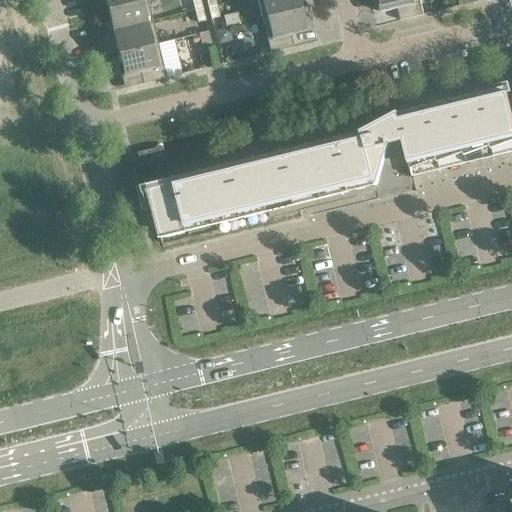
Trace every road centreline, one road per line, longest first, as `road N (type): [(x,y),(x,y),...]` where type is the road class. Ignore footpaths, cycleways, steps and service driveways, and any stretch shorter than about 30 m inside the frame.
road 1 (residential): [(122,282),(511,183)]
road 2 (secondary): [(158,439),(511,348)]
road 3 (secondary): [(511,295),(158,386)]
road 4 (residential): [(82,130),(363,60)]
road 5 (secondary): [(0,477),(158,439)]
road 6 (residential): [(307,511),(465,473)]
road 7 (unclassified): [(122,282),(82,130)]
road 8 (residential): [(363,60),(511,25)]
road 9 (unclassified): [(82,130),(48,0)]
road 10 (secondary): [(130,393),(0,425)]
